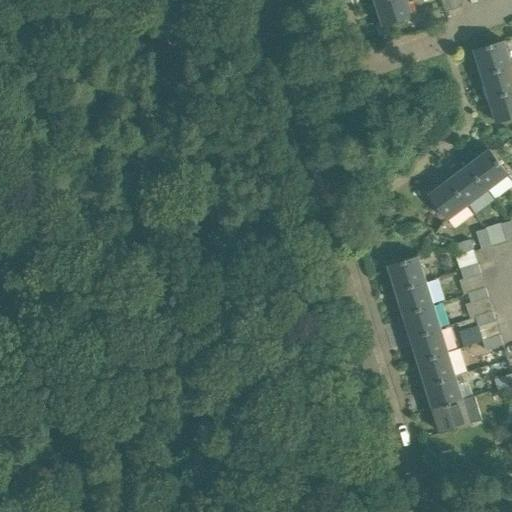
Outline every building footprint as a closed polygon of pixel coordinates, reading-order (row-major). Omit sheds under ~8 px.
[(413,16),(407,0),(378,0),(376,1),(383,25),(413,16)] [(482,75),(511,65),(505,41),(475,51),(482,75)] [(511,90),(511,65),(482,75),(489,98),(511,90)] [(511,90),(489,98),(497,122),(511,116),(511,90)] [(489,149),(469,165),(488,190),(508,174),(489,149)] [(488,190),(469,165),(449,179),(468,205),(488,190)] [(468,205),(449,179),(429,195),(448,220),(468,205)] [(506,241),(511,239),(511,222),(511,220),(501,223),(506,241)] [(481,249),(492,245),(486,228),(476,231),(481,249)] [(473,249),(470,239),(452,244),(456,255),(473,249)] [(396,290),(425,281),(417,257),(389,266),(396,290)] [(481,274),(478,263),(460,268),(463,279),(481,274)] [(425,281),(396,290),(403,313),(432,304),(425,281)] [(488,297),(485,287),(468,292),(472,302),(488,297)] [(432,304),(403,313),(411,337),(439,328),(432,304)] [(496,321),(492,310),(474,316),(478,327),(496,321)] [(447,351),(439,328),(411,337),(418,360),(447,351)] [(503,345),(499,334),(482,340),(486,350),(503,345)] [(454,375),(447,351),(418,360),(425,384),(454,375)] [(511,383),(511,374),(511,373),(494,379),(497,388),(511,383)] [(454,375),(425,384),(433,407),(461,398),(454,375)] [(511,393),(511,383),(497,388),(500,398),(511,393)] [(461,398),(433,407),(440,431),(482,418),(474,394),(461,398)]
